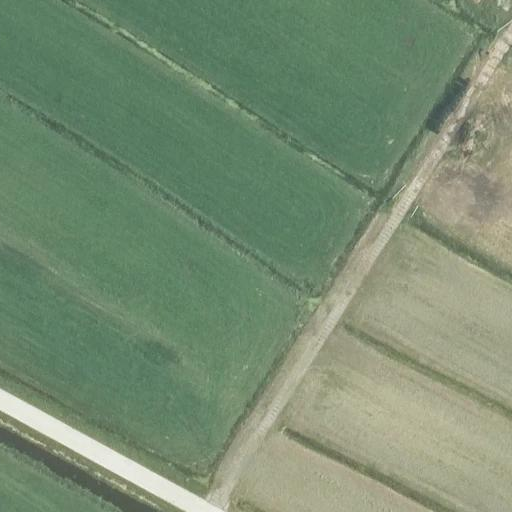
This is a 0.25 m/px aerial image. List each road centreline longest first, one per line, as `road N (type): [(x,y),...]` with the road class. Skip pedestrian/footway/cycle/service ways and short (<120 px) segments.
road 1 (track): [(511,29),(209,511)]
road 2 (unclassified): [(200,511),(0,402)]
